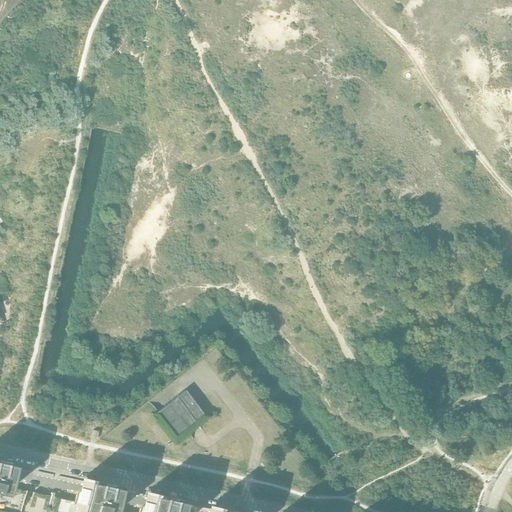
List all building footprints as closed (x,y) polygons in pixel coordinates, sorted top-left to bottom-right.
[(204,417),(197,408),(184,391),(154,414),(175,440),(204,417)] [(0,511),(18,511),(21,494),(22,491),(8,488),(10,477),(7,476),(10,463),(0,460),(0,511)] [(92,511),(98,485),(94,484),(94,481),(82,478),(79,492),(76,492),(73,502),(75,503),(74,505),(59,502),(56,511),(92,511)] [(119,511),(114,511),(116,500),(112,499),(115,486),(103,483),(103,486),(98,485),(92,511),(119,511)] [(56,511),(59,502),(74,505),(75,503),(73,502),(57,499),(57,498),(54,497),(54,498),(49,497),(49,496),(45,495),(45,496),(36,494),(36,493),(24,491),(24,492),(22,491),(21,494),(18,511),(56,511)] [(158,511),(162,499),(157,498),(158,495),(146,492),(142,510),(139,509),(138,511),(158,511)] [(192,511),(193,506),(178,502),(179,499),(167,497),(167,500),(162,499),(158,511),(192,511)]
